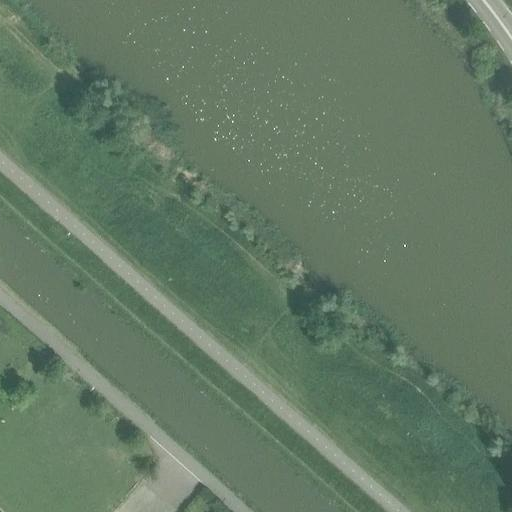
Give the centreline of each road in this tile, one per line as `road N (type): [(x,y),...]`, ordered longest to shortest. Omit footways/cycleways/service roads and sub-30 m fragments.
road 1 (unknown): [(427,511),(14,159),(0,124)]
road 2 (residential): [(239,511),(0,297)]
